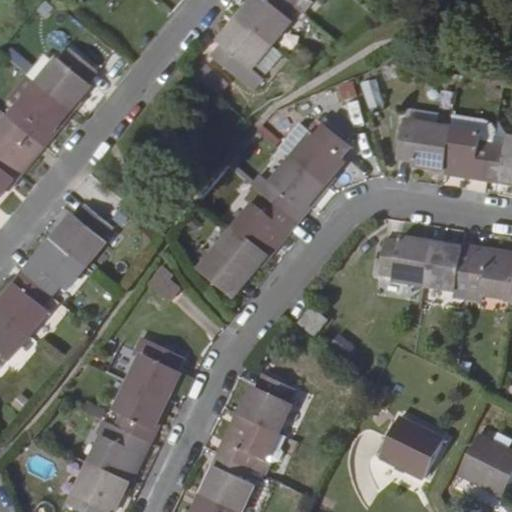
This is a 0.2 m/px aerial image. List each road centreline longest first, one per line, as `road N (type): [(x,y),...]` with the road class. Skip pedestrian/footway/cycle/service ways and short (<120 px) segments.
road 1 (residential): [(161,511),(243,337),(332,233),(388,200),(511,221)]
road 2 (residential): [(211,0),(0,262)]
